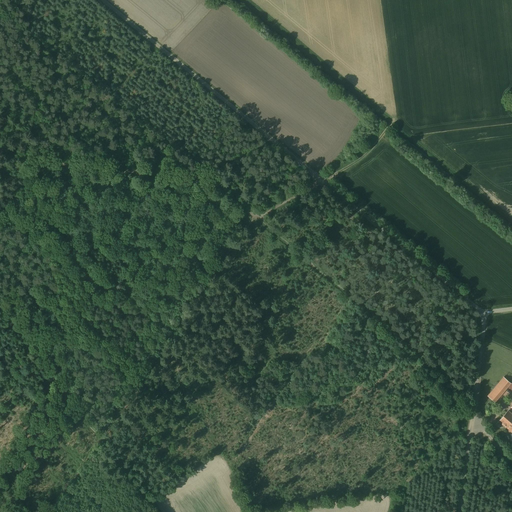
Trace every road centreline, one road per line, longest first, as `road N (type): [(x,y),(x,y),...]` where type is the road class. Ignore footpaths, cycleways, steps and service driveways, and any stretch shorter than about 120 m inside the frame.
road 1 (track): [(472,392),(257,216),(102,435),(0,311)]
road 2 (residential): [(102,0),(483,314)]
road 3 (track): [(0,169),(160,168),(204,177),(257,216),(341,168),(392,119)]
road 4 (residential): [(483,314),(459,511)]
